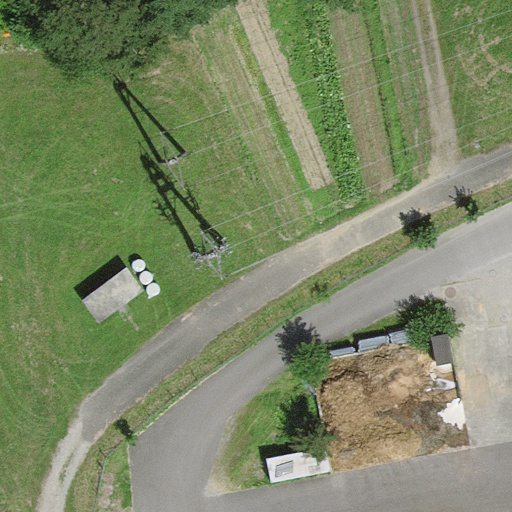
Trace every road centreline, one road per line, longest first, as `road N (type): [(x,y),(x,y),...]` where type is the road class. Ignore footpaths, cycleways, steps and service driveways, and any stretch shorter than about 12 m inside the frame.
road 1 (track): [(511,157),(236,300),(79,447),(60,511)]
road 2 (track): [(407,0),(449,190)]
